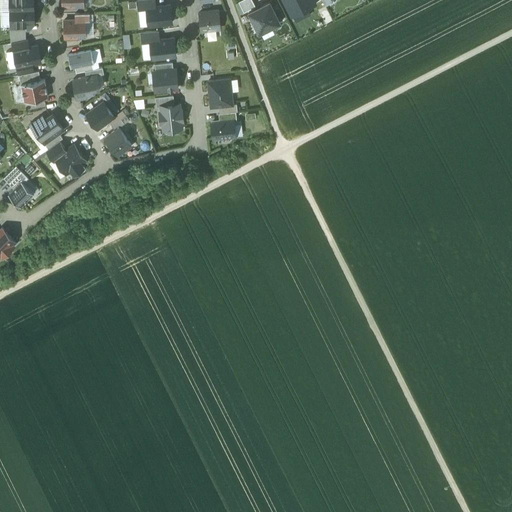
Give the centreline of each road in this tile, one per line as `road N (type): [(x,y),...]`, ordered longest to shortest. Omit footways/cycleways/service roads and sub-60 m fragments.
road 1 (track): [(511,34),(0,295)]
road 2 (track): [(228,0),(284,151),(465,511)]
road 3 (residential): [(183,0),(203,148),(108,166)]
road 4 (residential): [(50,0),(68,111),(108,166)]
road 5 (residential): [(108,166),(23,227),(0,203)]
